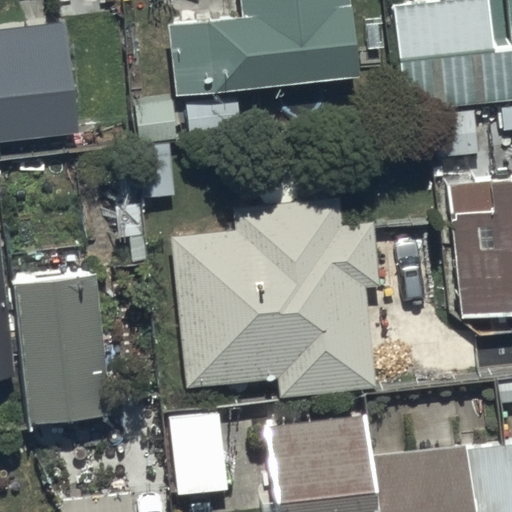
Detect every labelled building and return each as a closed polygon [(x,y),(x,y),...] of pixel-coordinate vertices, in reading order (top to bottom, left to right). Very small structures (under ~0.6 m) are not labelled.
[(346,0),(237,0),(239,10),(166,17),(173,89),(353,72),(346,0)] [(487,0),(398,0),(393,0),(401,104),(511,95),(511,0),(505,0),(509,42),(491,43),(487,0)] [(65,17),(0,24),(0,135),(77,127),(65,17)] [(175,97),(132,98),(136,193),(172,191),(170,136),(176,135),(175,97)] [(500,106),(459,109),(462,150),(504,147),(503,127),(511,126),(511,100),(500,101),(500,106)] [(511,174),(448,180),(459,310),(511,305),(511,174)] [(233,225),(170,231),(184,382),(275,373),(277,391),(373,381),(363,281),(378,280),(371,217),(340,220),(337,192),(231,202),(233,225)] [(94,266),(10,275),(25,416),(109,407),(94,266)] [(218,408),(168,412),(175,491),(226,487),(223,445),(247,443),(245,415),(219,417),(218,408)] [(463,438),(368,448),(364,411),(265,421),(274,511),(511,511),(511,439),(464,445),(463,438)] [(132,511),(129,488),(58,497),(59,511),(132,511)]
